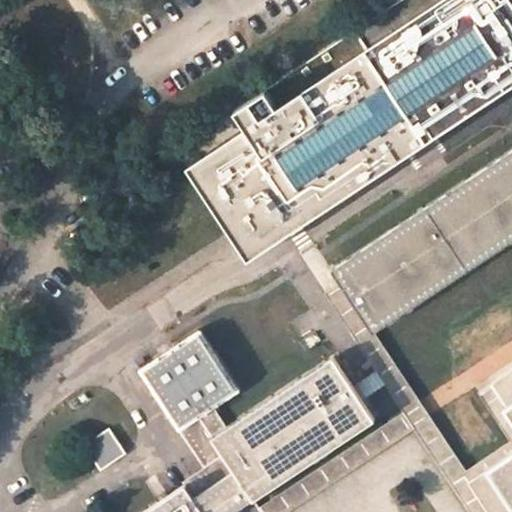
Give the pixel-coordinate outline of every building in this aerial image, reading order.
[(243,246),(250,256),(295,226),(421,143),(427,139),(511,82),(511,0),(397,0),(354,29),(236,107),(247,124),(234,133),(188,163),(243,246)] [(349,291),(374,329),(511,237),(511,149),(333,267),(343,282),(349,291)] [(56,161),(36,153),(30,168),(51,176),(56,161)] [(232,511),(283,511),(417,424),(474,511),(488,511),(468,481),(511,451),(511,415),(492,385),(481,392),(511,439),(511,443),(466,473),(423,408),(418,401),(371,331),(374,329),(349,291),(343,282),(335,287),(328,292),(378,368),(353,384),(358,392),(363,399),(388,382),(406,410),(261,507),(254,497),(232,511)] [(174,344),(138,368),(205,468),(225,454),(213,436),(227,427),(226,425),(213,406),(239,388),(199,328),(174,344)] [(232,511),(254,497),(375,417),(363,399),(358,392),(353,384),(334,356),(227,427),(213,436),(225,454),(236,469),(204,490),(195,496),(205,511),(232,511)] [(511,451),(468,481),(488,511),(511,511),(511,372),(492,385),(511,415),(511,451)] [(121,446),(109,428),(84,445),(100,469),(125,452),(121,446)] [(195,475),(185,482),(195,496),(204,490),(236,469),(225,454),(205,468),(195,475)] [(205,511),(195,496),(185,482),(157,501),(140,511),(205,511)]
